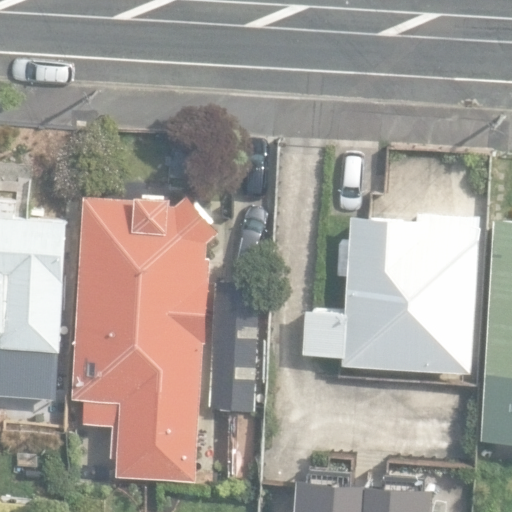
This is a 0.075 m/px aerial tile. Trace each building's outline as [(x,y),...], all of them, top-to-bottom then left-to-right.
[(115,462),(190,465),(191,421),(197,418),(201,328),(209,327),(212,239),(205,239),(206,228),(218,214),(187,177),(170,188),(169,179),(136,178),(136,182),(83,178),(72,384),(81,384),(80,409),(110,409),(108,442),(116,443),(115,462)] [(0,369),(63,373),(72,213),(19,210),(19,197),(2,194),(0,192),(0,369)] [(322,411),(387,416),(390,360),(474,365),(484,208),(418,204),(418,209),(353,205),(347,308),(307,305),(304,348),(344,351),(344,363),(326,362),(322,411)] [(511,211),(496,210),(480,419),(511,421),(511,211)] [(211,403),(259,406),(266,280),(217,278),(211,403)]
